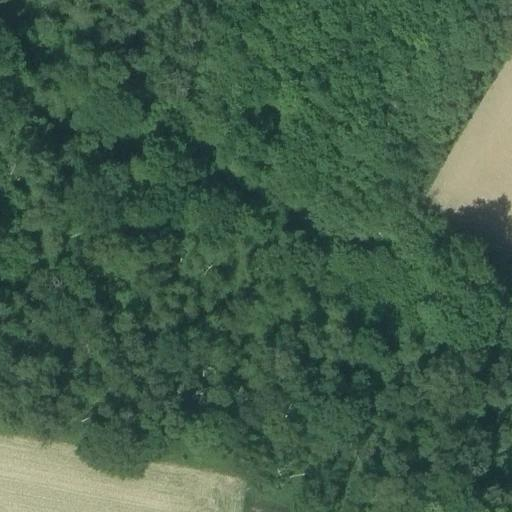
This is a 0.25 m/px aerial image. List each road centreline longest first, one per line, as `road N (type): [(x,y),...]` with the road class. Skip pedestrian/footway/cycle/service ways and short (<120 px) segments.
road 1 (track): [(511,309),(387,251),(0,104)]
road 2 (track): [(138,157),(226,0)]
